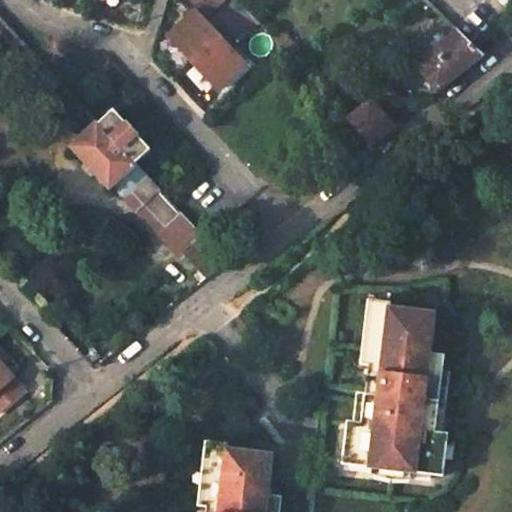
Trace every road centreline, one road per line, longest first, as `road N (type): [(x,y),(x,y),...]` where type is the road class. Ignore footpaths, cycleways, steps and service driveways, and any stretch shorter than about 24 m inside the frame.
road 1 (residential): [(94,388),(511,53)]
road 2 (residential): [(0,288),(94,388)]
road 3 (residential): [(0,464),(94,388)]
